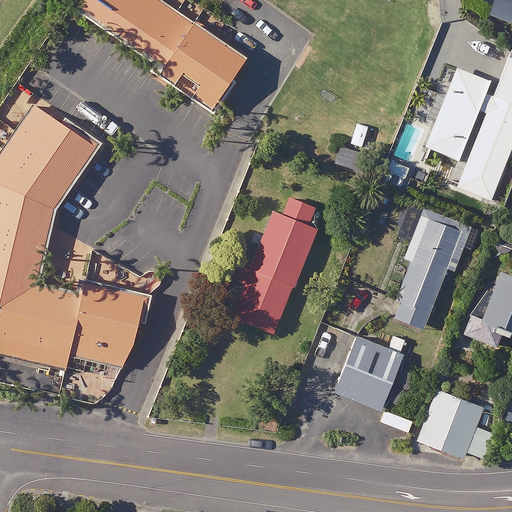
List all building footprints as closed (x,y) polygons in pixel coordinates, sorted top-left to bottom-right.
[(217,0),(99,0),(224,89),(264,33),(217,0)] [(110,119),(47,79),(0,152),(0,323),(2,326),(141,355),(156,281),(46,259),(58,199),(110,119)] [(362,155),(335,149),(332,166),(359,171),(362,155)] [(317,209),(286,197),(279,216),(271,213),(247,275),(234,270),(231,279),(244,284),(230,319),(273,335),(314,230),(309,228),(317,209)] [(395,235),(409,240),(401,259),(410,263),(389,318),(421,330),(445,269),(451,271),(460,248),(467,251),(475,230),(438,215),(407,203),(395,235)] [(498,338),(509,342),(510,339),(511,339),(511,279),(498,274),(479,321),(467,316),(459,335),(494,349),(498,338)] [(402,353),(355,335),(332,394),(379,412),(402,353)] [(480,408),(434,389),(413,441),(460,460),(463,452),(480,459),(496,420),(478,413),(480,408)]
